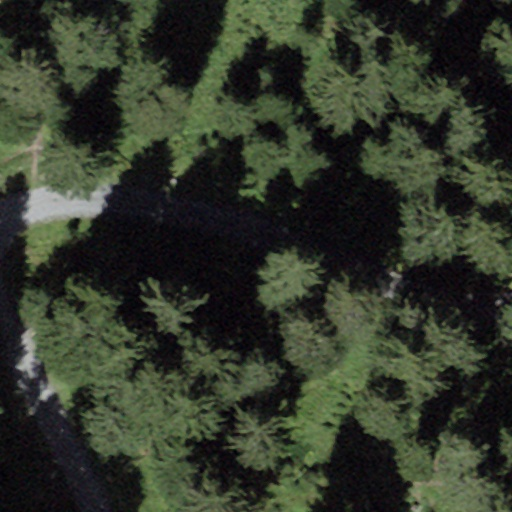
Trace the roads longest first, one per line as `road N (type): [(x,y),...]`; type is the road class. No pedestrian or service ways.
road 1 (track): [(511,300),(435,300),(193,219),(45,202),(0,213)]
road 2 (track): [(0,321),(81,511)]
